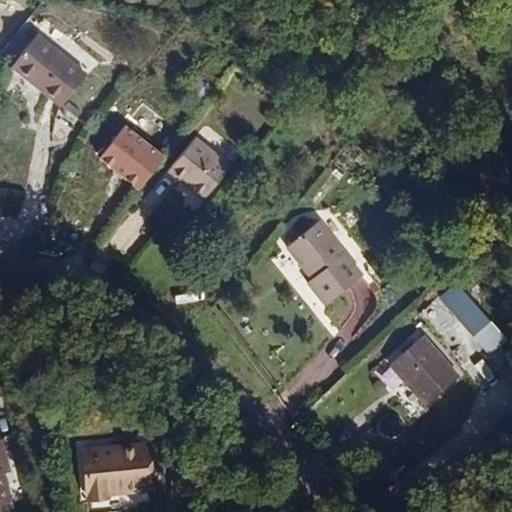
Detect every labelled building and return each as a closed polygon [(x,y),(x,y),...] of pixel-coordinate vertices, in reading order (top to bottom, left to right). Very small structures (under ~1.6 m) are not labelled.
[(52,111),(77,81),(27,41),(4,70),(52,111)] [(208,58),(190,83),(209,97),(228,72),(208,58)] [(128,124),(99,156),(141,193),(170,162),(128,124)] [(185,145),(162,173),(174,183),(170,188),(193,207),(219,176),(185,145)] [(170,188),(174,183),(162,173),(158,177),(170,188)] [(307,229),(277,255),(302,286),(299,290),(317,315),(354,284),(307,229)] [(465,346),(474,338),(481,332),(463,312),(446,293),(431,307),(460,340),(465,346)] [(411,324),(440,358),(460,340),(431,307),(411,324)] [(492,344),(481,332),(474,338),(485,350),(492,344)] [(416,416),(448,389),(413,346),(381,374),(416,416)] [(374,453),(360,437),(338,459),(352,473),(374,453)] [(153,493),(153,447),(90,448),(91,493),(153,493)] [(8,475),(0,449),(0,508),(11,506),(2,476),(8,475)]
